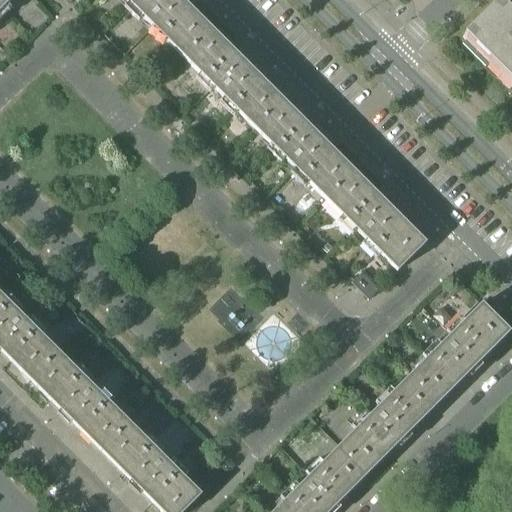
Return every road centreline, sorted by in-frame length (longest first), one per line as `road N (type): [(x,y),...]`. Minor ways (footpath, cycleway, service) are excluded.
road 1 (residential): [(358,346),(255,454),(0,194)]
road 2 (residential): [(0,93),(51,42),(358,346)]
road 3 (residential): [(222,0),(464,238)]
road 4 (residential): [(377,511),(511,374)]
road 5 (tertiary): [(377,73),(511,208)]
road 6 (tertiary): [(511,178),(392,58)]
road 7 (residential): [(111,511),(0,400)]
road 8 (residential): [(358,346),(464,238)]
